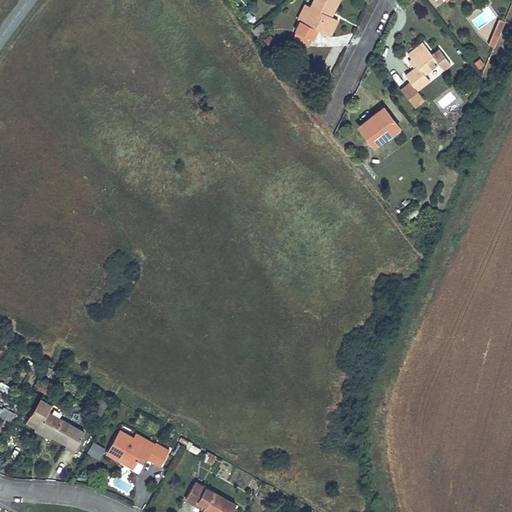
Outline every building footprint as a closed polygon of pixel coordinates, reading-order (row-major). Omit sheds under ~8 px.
[(302,21),(297,30),(312,39),(316,31),(325,35),(334,18),(330,15),(337,0),(314,0),(308,14),(312,16),(308,24),(302,21)] [(500,24),(502,19),(495,16),(493,21),(500,24)] [(486,37),(493,40),(500,24),(493,21),(486,37)] [(253,30),(258,36),(267,28),(262,22),(253,30)] [(312,39),(297,30),(293,37),(309,46),(312,39)] [(484,42),(491,45),(493,40),(486,37),(484,42)] [(416,64),(405,73),(416,88),(427,79),(423,74),(437,62),(442,68),(448,63),(437,48),(430,53),(423,44),(408,55),(416,64)] [(395,70),(391,73),(400,83),(404,80),(395,70)] [(383,108),(359,127),(376,148),(378,146),(391,135),(399,129),(383,108)] [(83,432),(48,412),(52,404),(42,399),(30,421),(40,427),(38,430),(53,439),(55,436),(67,442),(65,446),(74,450),(83,432)] [(3,408),(0,415),(0,418),(11,422),(15,412),(3,408)] [(139,457),(145,460),(159,468),(168,452),(154,444),(151,449),(118,430),(107,452),(133,467),(139,457)] [(92,441),(87,452),(100,458),(105,447),(92,441)] [(205,460),(212,463),(215,455),(209,452),(205,460)] [(194,482),(185,498),(195,504),(192,509),(197,511),(230,511),(235,504),(194,482)]
